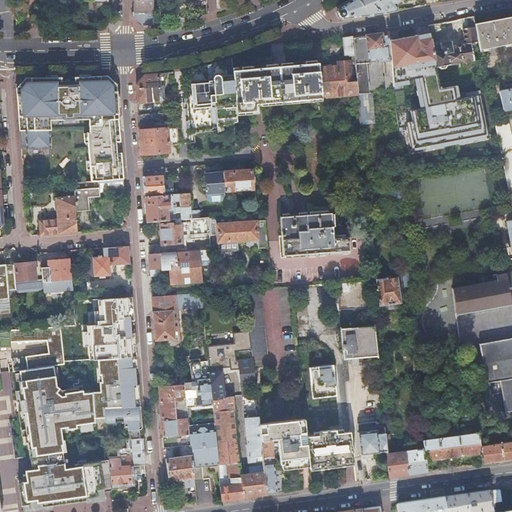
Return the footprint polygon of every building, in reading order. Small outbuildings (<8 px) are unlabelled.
[(133,0),(134,11),(154,12),(153,0),(133,0)] [(349,0),(345,3),(337,8),(336,10),(336,12),(336,14),(337,15),(338,17),(339,18),(341,18),(343,18),(387,13),(393,12),(394,11),(395,9),(395,8),(395,7),(395,3),(399,0),(349,0)] [(154,23),(154,12),(134,11),(134,15),(143,24),(154,23)] [(433,52),(434,64),(473,59),(471,42),(476,41),(473,26),(474,25),(474,23),(472,16),(460,18),(463,43),(450,45),(450,41),(441,42),(442,51),(433,52)] [(511,16),(474,23),(474,25),(479,49),(511,42),(511,16)] [(417,27),(407,29),(409,41),(411,71),(412,78),(421,77),(419,67),(434,64),(433,52),(432,47),(419,48),(417,27)] [(354,53),(356,80),(357,94),(370,93),(367,63),(369,63),(369,64),(391,61),(389,43),(388,33),(352,37),(354,53)] [(352,37),(343,39),(344,54),(354,53),(352,37)] [(389,43),(391,61),(392,73),(402,72),(411,71),(409,41),(389,43)] [(319,66),(321,97),(357,94),(356,80),(351,81),(349,60),(337,62),(337,64),(319,66)] [(187,133),(236,120),(236,112),(233,75),(232,75),(226,75),(225,75),(224,68),(217,63),(188,70),(188,72),(185,77),(183,77),(181,77),(182,89),(185,90),(185,94),(183,96),(183,101),(186,102),(186,107),(184,109),(185,114),(187,115),(187,119),(185,121),(186,133),(187,133)] [(318,63),(233,70),(233,75),(236,112),(256,111),(256,104),(321,97),(319,66),(318,63)] [(402,72),(392,73),(393,83),(403,82),(402,72)] [(136,85),(137,103),(159,101),(157,74),(143,75),(136,85)] [(120,141),(116,84),(107,76),(74,77),(74,81),(60,81),(60,77),(25,78),(16,87),(20,147),(25,147),(25,148),(50,148),(49,119),(64,119),(64,118),(73,118),(73,119),(89,119),(90,132),(88,132),(91,181),(98,180),(123,178),(121,153),(116,153),(115,142),(120,141)] [(511,87),(500,91),(503,109),(511,107),(511,87)] [(494,125),(500,153),(511,208),(511,143),(508,123),(494,125)] [(158,129),(139,130),(141,154),(168,152),(168,145),(178,145),(177,128),(158,129)] [(251,170),(223,172),(224,191),(253,189),(251,170)] [(207,193),(224,192),(224,191),(223,172),(206,174),(207,193)] [(163,175),(143,177),(144,196),(165,195),(163,181),(163,175)] [(123,178),(98,180),(99,192),(124,191),(123,178)] [(91,181),(73,182),(73,186),(74,196),(55,197),(56,219),(39,221),(41,235),(77,232),(75,211),(88,210),(87,196),(99,195),(99,192),(98,180),(91,181)] [(163,181),(165,195),(174,194),(173,180),(163,181)] [(366,191),(367,204),(404,201),(403,190),(375,192),(375,197),(370,197),(370,191),(366,191)] [(144,196),(146,213),(146,223),(192,218),(191,213),(189,193),(174,194),(165,195),(144,196)] [(331,213),(280,216),(283,255),(349,250),(348,237),(333,238),(331,213)] [(237,241),(236,223),(235,214),(209,217),(210,236),(218,235),(220,253),(238,251),(237,241)] [(474,214),(465,215),(466,224),(475,223),(474,214)] [(208,218),(181,220),(182,226),(172,227),(172,224),(161,225),(162,245),(183,243),(210,242),(208,218)] [(265,220),(236,223),(237,241),(257,239),(258,248),(267,247),(265,220)] [(128,246),(101,248),(102,256),(99,256),(99,255),(95,255),(95,256),(90,257),(92,275),(110,274),(109,264),(129,263),(128,246)] [(207,255),(207,251),(174,254),(175,264),(169,264),(171,285),(213,281),(212,259),(207,255)] [(174,253),(149,255),(150,277),(162,276),(162,265),(169,264),(175,264),(174,254),(174,253)] [(48,268),(41,268),(42,280),(61,279),(62,289),(62,290),(63,291),(64,291),(72,290),(71,278),(70,259),(48,261),(48,268)] [(34,262),(13,263),(15,283),(15,289),(16,296),(17,296),(17,292),(36,291),(36,289),(39,288),(39,281),(36,282),(35,279),(36,279),(34,262)] [(5,264),(7,290),(15,289),(15,283),(13,263),(5,264)] [(7,290),(5,264),(0,264),(0,308),(9,308),(7,290)] [(436,273),(437,281),(450,278),(457,277),(455,269),(436,273)] [(497,280),(452,288),(455,313),(511,302),(511,271),(496,274),(497,280)] [(412,286),(411,275),(403,276),(404,287),(411,286),(412,286)] [(387,277),(377,279),(379,306),(400,303),(398,278),(387,278),(387,277)] [(104,279),(90,281),(90,290),(105,289),(104,279)] [(371,307),(369,281),(336,282),(338,308),(371,307)] [(411,286),(404,287),(408,317),(415,316),(411,286)] [(266,353),(261,289),(247,290),(251,332),(252,354),(266,353)] [(204,309),(203,294),(177,296),(178,311),(204,309)] [(177,296),(152,297),(153,311),(155,341),(174,339),(174,330),(180,330),(179,321),(178,311),(177,296)] [(88,299),(73,300),(73,309),(89,308),(88,299)] [(106,303),(107,322),(134,320),(132,301),(106,303)] [(134,320),(107,322),(100,323),(100,330),(103,330),(104,338),(116,337),(116,334),(135,332),(134,329),(134,320)] [(74,325),(60,326),(62,349),(100,345),(98,323),(74,325)] [(373,325),(340,328),(342,350),(343,358),(376,356),(373,325)] [(46,327),(19,329),(9,329),(10,342),(20,341),(46,340),(48,353),(26,356),(27,369),(54,366),(64,364),(63,361),(62,349),(60,326),(46,327)] [(210,381),(212,398),(225,397),(223,367),(232,366),(232,369),(240,368),(242,386),(255,385),(252,354),(251,332),(233,333),(234,344),(208,346),(209,359),(209,362),(210,372),(210,381)] [(511,337),(479,344),(490,392),(494,391),(500,390),(505,410),(511,408),(511,337)] [(100,345),(62,349),(63,361),(97,359),(136,354),(136,342),(100,345)] [(28,441),(29,456),(37,456),(38,468),(25,469),(27,481),(18,482),(21,504),(30,502),(31,506),(39,505),(80,501),(86,500),(86,497),(97,495),(96,491),(112,489),(108,459),(74,463),(74,466),(64,467),(61,444),(62,444),(60,427),(67,426),(67,428),(94,425),(94,418),(105,417),(104,409),(139,405),(137,383),(133,383),(131,367),(138,366),(136,354),(97,359),(99,374),(101,374),(102,381),(99,381),(101,391),(83,393),(83,390),(65,392),(65,395),(59,396),(59,390),(57,390),(57,386),(54,366),(27,369),(19,370),(20,380),(19,380),(20,395),(22,415),(24,415),(26,435),(24,435),(25,441),(28,441)] [(190,357),(192,380),(192,387),(185,388),(186,403),(212,401),(212,398),(210,381),(210,372),(209,362),(209,359),(200,360),(200,357),(190,357)] [(332,365),(309,367),(312,396),(335,394),(332,365)] [(185,388),(185,384),(158,387),(161,426),(162,435),(189,433),(189,428),(188,423),(187,406),(186,403),(185,388)] [(214,420),(215,426),(215,433),(218,464),(228,463),(240,462),(234,396),(225,397),(212,398),(212,401),(212,403),(214,420)] [(130,432),(130,439),(143,437),(139,405),(104,409),(105,417),(108,440),(112,440),(111,435),(114,435),(112,421),(124,420),(125,426),(128,426),(129,432),(130,432)] [(247,443),(245,443),(247,463),(257,461),(256,456),(262,455),(261,438),(259,423),(259,415),(255,416),(245,417),(247,443)] [(278,441),(280,463),(308,460),(307,448),(306,440),(306,435),(304,419),(259,423),(261,438),(273,437),(273,440),(278,441)] [(476,432),(458,434),(460,455),(462,465),(470,464),(469,454),(481,452),(480,444),(479,430),(483,429),(481,419),(475,420),(476,432)] [(188,423),(189,428),(215,426),(214,420),(188,423)] [(384,436),(383,422),(376,423),(376,421),(357,423),(358,431),(357,431),(359,453),(379,452),(379,451),(386,451),(385,443),(384,436)] [(215,426),(189,428),(189,433),(191,452),(193,467),(201,466),(198,435),(215,433),(215,426)] [(306,435),(306,440),(307,448),(308,460),(309,466),(353,462),(350,431),(336,432),(336,429),(318,431),(318,434),(306,435)] [(189,433),(162,435),(163,447),(179,446),(180,456),(165,458),(168,480),(186,478),(187,487),(191,487),(195,487),(194,477),(193,467),(191,452),(189,433)] [(198,435),(201,466),(219,465),(218,464),(215,433),(198,435)] [(439,436),(442,457),(460,455),(458,434),(439,436)] [(423,438),(423,440),(425,459),(442,457),(439,436),(423,438)] [(119,458),(108,459),(112,489),(130,487),(129,474),(132,474),(132,476),(137,475),(137,474),(141,473),(140,465),(146,464),(144,446),(143,437),(130,439),(132,455),(119,456),(119,458)] [(261,438),(262,455),(263,461),(264,469),(266,493),(279,491),(283,491),(281,468),(281,467),(280,463),(278,441),(273,440),(273,437),(261,438)] [(511,439),(480,444),(481,452),(481,462),(510,458),(511,457),(511,439)] [(386,452),(388,476),(427,470),(425,459),(423,440),(418,440),(418,447),(386,452)] [(228,463),(218,464),(219,465),(219,470),(222,500),(226,499),(243,497),(241,473),(240,462),(228,463)] [(249,473),(248,473),(241,473),(243,497),(250,496),(266,493),(264,469),(257,469),(257,465),(248,466),(249,473)] [(489,492),(491,505),(502,503),(500,490),(489,492)] [(446,498),(443,499),(445,511),(492,511),(491,505),(489,492),(466,495),(446,498)] [(426,501),(396,505),(397,511),(445,511),(443,499),(426,501)]
